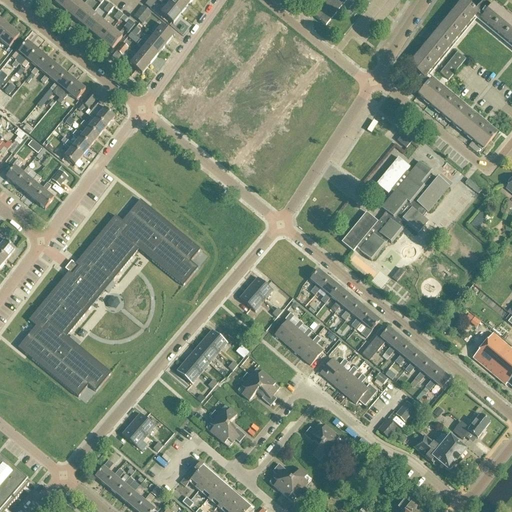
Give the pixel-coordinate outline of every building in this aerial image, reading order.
[(55,0),(53,3),(63,11),(72,0),(55,0)] [(74,0),(72,0),(63,11),(73,19),(83,7),(74,0)] [(152,9),(158,0),(151,0),(147,5),(152,9)] [(181,16),(189,6),(181,0),(173,0),(169,5),(181,16)] [(327,0),(313,18),(326,27),(348,0),(327,0)] [(173,26),(180,16),(181,16),(169,5),(164,1),(161,6),(165,10),(160,15),(173,26)] [(414,86),(422,92),(418,98),(484,151),(496,136),(431,82),(429,84),(425,80),(475,18),(511,48),(511,21),(493,6),(489,11),(482,4),(475,12),(462,2),(408,68),(420,78),(414,86)] [(108,16),(110,14),(113,10),(109,6),(104,12),(108,16)] [(83,7),(73,19),(82,28),(93,15),(83,7)] [(142,27),(150,18),(151,16),(142,9),(133,20),(142,27)] [(264,21),(251,10),(244,18),(257,30),(264,21)] [(120,21),(123,18),(118,14),(113,21),(118,24),(120,21)] [(93,15),(82,28),(92,36),(102,23),(93,15)] [(257,30),(244,18),(237,27),(250,38),(257,30)] [(0,22),(0,21),(0,41),(10,30),(0,22)] [(102,23),(92,36),(102,44),(112,31),(102,23)] [(166,47),(174,37),(161,26),(153,36),(166,47)] [(250,38),(237,27),(230,35),(243,47),(250,38)] [(10,30),(0,41),(0,42),(10,51),(20,38),(10,30)] [(136,38),(140,33),(136,30),(132,35),(136,38)] [(112,31),(102,44),(112,52),(122,39),(112,31)] [(281,53),(278,50),(258,76),(206,142),(221,154),(240,131),(238,129),(254,108),(257,111),(276,88),(274,86),(291,65),(294,67),(312,44),(297,33),(281,53)] [(275,39),(268,34),(266,37),(272,42),(275,39)] [(243,47),(230,35),(223,44),(236,55),(243,47)] [(145,46),(137,39),(133,36),(129,40),(142,50),(137,56),(150,66),(158,57),(145,46)] [(158,57),(166,47),(153,36),(145,46),(158,57)] [(272,42),(266,37),(263,40),(270,45),(272,42)] [(28,63),(37,52),(27,44),(18,54),(17,53),(12,60),(15,62),(20,56),(26,61),(28,63)] [(236,55),(223,44),(216,52),(229,64),(236,55)] [(128,49),(123,45),(117,53),(122,57),(128,49)] [(261,56),(254,51),(252,54),(258,59),(261,56)] [(26,61),(21,67),(25,70),(30,64),(35,69),(37,71),(46,60),(37,52),(28,63),(26,61)] [(150,66),(137,56),(133,52),(130,56),(134,60),(129,66),(142,76),(150,66)] [(229,64),(216,52),(208,61),(222,72),(229,64)] [(258,59),(252,54),(249,57),(256,62),(258,59)] [(448,83),(465,62),(457,55),(440,75),(448,83)] [(35,69),(30,75),(35,79),(40,73),(45,77),(47,79),(56,68),(46,60),(37,71),(35,69)] [(56,87),(65,76),(56,68),(47,79),(45,77),(40,83),(44,86),(49,80),(55,85),(56,87)] [(247,73),(240,68),(238,71),(244,76),(247,73)] [(316,75),(310,69),(307,73),(314,78),(316,75)] [(244,76),(238,71),(235,74),(242,79),(244,76)] [(342,85),(325,71),(317,80),(334,94),(342,85)] [(222,86),(206,72),(198,82),(214,95),(222,86)] [(314,78),(307,73),(305,76),(311,81),(314,78)] [(55,85),(50,91),(54,94),(59,88),(64,93),(66,95),(75,84),(65,76),(56,87),(55,85)] [(334,94),(317,80),(309,90),(326,104),(334,94)] [(214,95),(198,82),(190,91),(206,105),(214,95)] [(64,93),(59,99),(63,102),(68,96),(76,103),(85,92),(75,84),(66,95),(64,93)] [(15,89),(10,85),(4,93),(9,97),(15,89)] [(301,94),(294,88),(292,92),(298,97),(301,94)] [(326,104),(309,90),(301,100),(318,113),(326,104)] [(206,105),(190,91),(182,101),(199,114),(206,105)] [(298,97),(292,92),(289,95),(296,100),(298,97)] [(225,99),(219,94),(216,97),(223,102),(225,99)] [(88,111),(93,105),(97,101),(90,95),(81,105),(88,111)] [(223,102),(216,97),(214,100),(220,105),(223,102)] [(318,113),(301,100),(293,109),(310,123),(318,113)] [(199,114),(182,101),(174,110),(191,124),(199,114)] [(96,121),(106,129),(115,119),(105,111),(106,109),(99,104),(96,108),(102,113),(98,119),(96,121)] [(210,118),(203,113),(201,116),(207,121),(210,118)] [(96,121),(98,119),(91,114),(88,118),(94,123),(90,128),(88,130),(98,139),(106,129),(96,121)] [(279,120),(273,115),(270,118),(277,123),(279,120)] [(207,121),(201,116),(198,119),(205,125),(207,121)] [(277,123),(270,118),(267,121),(274,126),(277,123)] [(71,129),(75,124),(70,120),(66,125),(71,129)] [(82,138),(80,140),(90,149),(98,139),(88,130),(90,128),(83,123),(80,127),(86,132),(82,138)] [(307,134),(294,123),(286,131),(300,142),(307,134)] [(300,142),(286,131),(279,140),(293,151),(300,142)] [(265,137),(259,132),(256,135),(263,140),(265,137)] [(82,158),(90,149),(80,140),(82,138),(75,133),(72,137),(78,142),(74,148),(72,150),(82,158)] [(263,140),(256,135),(254,138),(260,143),(263,140)] [(403,135),(397,143),(406,151),(412,143),(403,135)] [(293,151),(279,140),(272,148),(286,159),(293,151)] [(70,152),(64,159),(74,168),(82,158),(72,150),(74,148),(67,143),(64,147),(70,152)] [(286,159),(272,148),(265,157),(279,168),(286,159)] [(251,154),(245,149),(242,152),(249,157),(251,154)] [(249,157),(242,152),(240,155),(246,160),(249,157)] [(279,168),(265,157),(258,165),(272,176),(279,168)] [(418,236),(428,225),(417,216),(422,210),(428,215),(449,189),(438,180),(435,184),(428,178),(431,174),(419,165),(410,177),(406,174),(409,170),(398,160),(376,187),(387,196),(391,192),(394,195),(381,211),(388,216),(385,219),(384,218),(378,225),(366,215),(341,245),(352,254),(356,250),(360,253),(360,254),(371,263),(388,243),(391,246),(407,227),(418,236)] [(24,177),(22,176),(16,171),(22,165),(17,162),(13,168),(14,169),(5,179),(15,187),(24,177)] [(272,176),(258,165),(251,174),(265,185),(272,176)] [(32,184),(26,179),(31,173),(27,170),(22,176),(24,177),(15,187),(25,195),(33,185),(32,184)] [(61,188),(68,179),(60,172),(52,182),(61,188)] [(43,193),(42,192),(36,187),(41,181),(37,177),(32,184),(33,185),(25,195),(35,203),(43,193)] [(478,196),(481,193),(468,182),(465,186),(478,196)] [(46,195),(51,189),(47,186),(42,192),(43,193),(35,203),(44,211),(53,201),(46,195)] [(200,252),(140,202),(122,224),(115,218),(75,266),(78,269),(72,276),(69,274),(29,322),(36,328),(18,350),(78,400),(88,388),(95,394),(111,375),(67,339),(138,252),(183,289),(198,270),(190,264),(200,252)] [(483,213),(472,226),(479,231),(489,219),(483,213)] [(0,255),(7,261),(15,252),(5,243),(5,242),(0,237),(0,243),(3,246),(0,248),(0,255)] [(396,284),(405,274),(400,271),(392,281),(396,284)] [(318,273),(310,283),(316,288),(310,294),(315,298),(320,291),(329,281),(318,273)] [(257,280),(248,291),(264,304),(273,293),(257,280)] [(329,281),(320,291),(326,296),(321,303),(325,307),(331,300),(339,290),(329,281)] [(339,290),(331,300),(337,305),(331,312),(335,315),(341,308),(349,298),(339,290)] [(248,291),(239,301),(254,314),(264,304),(248,291)] [(349,298),(341,308),(347,313),(341,320),(345,323),(351,317),(359,307),(349,298)] [(357,321),(351,328),(355,332),(361,325),(369,315),(359,307),(351,317),(357,321)] [(286,323),(274,337),(283,344),(295,330),(294,329),(289,324),(294,319),(290,315),(285,321),(286,323)] [(369,315),(361,325),(367,330),(361,336),(366,340),(380,324),(369,315)] [(481,324),(475,319),(470,325),(476,330),(481,324)] [(295,330),(283,344),(292,352),(304,338),(303,336),(298,332),(303,326),(299,323),(294,329),(295,330)] [(398,339),(388,330),(380,340),(378,338),(362,356),(370,363),(385,345),(390,349),(398,339)] [(304,338),(292,352),(301,359),(313,345),(311,344),(307,340),(312,334),(308,331),(303,336),(304,338)] [(212,332),(203,343),(219,356),(228,346),(212,332)] [(511,352),(492,336),(473,360),(506,388),(507,385),(511,389),(511,352)] [(313,345),(301,359),(310,368),(323,353),(316,347),(321,341),(316,338),(311,344),(313,345)] [(400,357),(409,347),(398,339),(390,349),(382,359),(387,362),(395,353),(400,357)] [(203,343),(194,353),(210,367),(219,356),(203,343)] [(409,347),(400,357),(395,364),(399,368),(405,361),(411,366),(419,356),(409,347)] [(194,353),(185,363),(201,377),(210,367),(194,353)] [(419,356),(411,366),(405,373),(409,376),(415,369),(421,374),(429,364),(419,356)] [(332,360),(319,375),(331,385),(343,370),(348,364),(344,361),(339,367),(332,360)] [(185,363),(176,374),(192,387),(201,377),(185,363)] [(5,375),(9,370),(1,364),(0,365),(0,373),(4,376),(5,375)] [(429,364),(421,374),(415,381),(419,385),(425,378),(431,383),(439,373),(429,364)] [(17,375),(10,369),(9,370),(5,375),(12,381),(17,375)] [(343,370),(331,385),(340,392),(352,378),(357,372),(353,369),(348,374),(343,370)] [(273,397),(280,389),(256,370),(250,378),(246,375),(240,382),(244,385),(237,393),(249,403),(256,395),(261,400),(270,407),(276,400),(273,397)] [(395,378),(389,373),(386,377),(392,382),(395,378)] [(439,373),(431,383),(425,390),(430,393),(435,386),(441,391),(450,381),(439,373)] [(380,374),(375,381),(376,382),(383,387),(388,381),(380,374)] [(352,378),(340,392),(349,400),(361,385),(366,380),(362,376),(357,382),(352,378)] [(361,385),(349,400),(356,406),(358,403),(364,408),(377,393),(369,386),(366,390),(361,385)] [(19,424),(27,415),(13,403),(5,413),(19,424)] [(404,424),(414,412),(405,404),(395,417),(404,424)] [(238,445),(244,438),(236,430),(235,431),(229,426),(236,418),(225,408),(218,416),(214,413),(208,420),(212,423),(205,431),(228,450),(235,442),(238,445)] [(140,416),(131,427),(146,440),(155,429),(140,416)] [(22,426),(30,434),(38,425),(30,417),(22,426)] [(469,434),(475,440),(477,441),(490,425),(487,422),(488,421),(484,418),(483,419),(480,417),(469,431),(461,424),(455,431),(465,439),(469,434)] [(388,441),(397,430),(387,421),(377,432),(388,441)] [(337,452),(343,444),(320,424),(313,433),(309,430),(303,437),(312,444),(313,443),(319,448),(312,457),(324,467),(331,459),(334,462),(340,455),(337,452)] [(131,427),(122,437),(137,450),(146,440),(131,427)] [(447,441),(442,437),(434,447),(424,439),(414,450),(433,467),(436,464),(448,474),(466,453),(449,439),(447,441)] [(0,511),(6,511),(29,485),(0,460),(0,511)] [(109,463),(95,480),(105,488),(113,478),(108,473),(113,467),(109,463)] [(197,488),(209,475),(202,469),(203,467),(200,464),(194,472),(193,471),(193,472),(181,486),(185,489),(191,483),(197,488)] [(305,489),(312,481),(300,471),(293,479),(287,474),(288,473),(279,466),(273,473),(276,476),(269,484),(292,504),(299,495),(303,498),(308,492),(305,489)] [(119,471),(113,478),(105,488),(115,497),(124,486),(118,482),(123,475),(119,471)] [(219,484),(209,475),(197,488),(196,490),(202,496),(204,494),(207,497),(219,484)] [(129,480),(124,486),(115,497),(125,505),(134,495),(128,490),(134,483),(129,480)] [(218,506),(229,493),(219,484),(207,497),(209,499),(208,501),(212,504),(213,502),(218,506)] [(139,488),(134,495),(125,505),(133,511),(137,511),(144,503),(138,499),(144,492),(139,488)] [(157,500),(163,493),(157,488),(151,495),(157,500)] [(224,511),(230,511),(239,502),(229,493),(218,506),(216,508),(220,511),(221,511),(223,511),(224,511)] [(144,503),(137,511),(154,511),(155,511),(149,507),(154,501),(150,497),(144,503)] [(239,502),(230,511),(248,511),(250,511),(239,502)] [(414,511),(416,511),(405,502),(398,510),(400,511),(414,511)]
